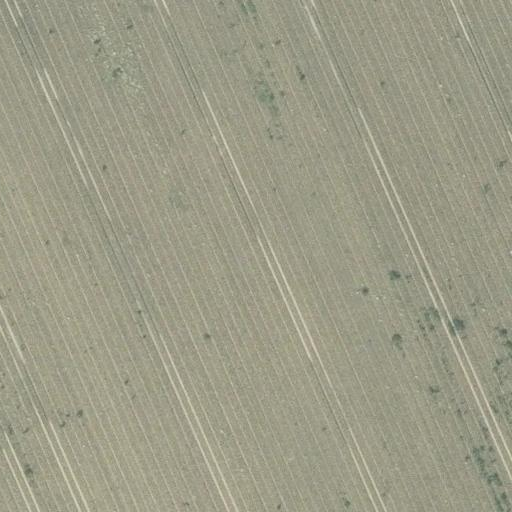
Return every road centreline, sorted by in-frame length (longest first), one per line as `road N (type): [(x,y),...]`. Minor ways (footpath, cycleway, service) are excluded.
road 1 (unclassified): [(145,127),(98,199),(86,240),(121,220),(177,150)]
road 2 (primary): [(273,105),(278,79),(259,29),(212,5),(160,17)]
road 3 (primary): [(395,235),(357,172),(273,105)]
road 4 (primary): [(247,140),(335,204),(395,235)]
road 5 (primary): [(395,235),(511,344)]
